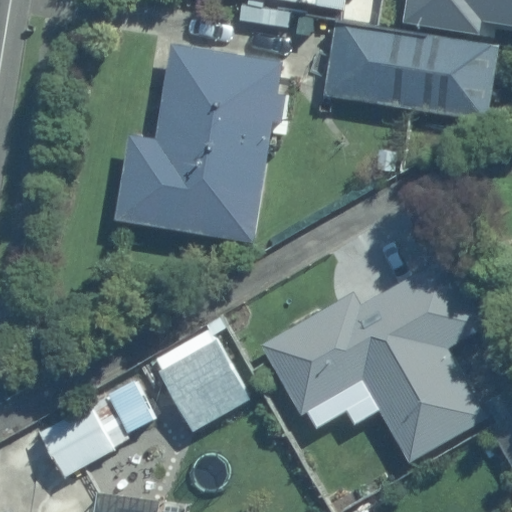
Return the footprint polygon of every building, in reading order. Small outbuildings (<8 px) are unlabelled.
[(502,10),(439,0),(393,0),(390,24),(497,40),(502,10)] [(506,47),(345,22),(334,90),(495,117),(506,47)] [(293,54),(177,37),(164,131),(132,127),(119,219),(266,241),(284,118),(291,119),(295,90),(288,90),(293,54)] [(362,286),(267,338),(308,414),(371,379),(416,461),(496,417),(456,344),(495,323),(456,250),(368,298),(362,286)] [(219,342),(169,372),(201,424),(250,395),(219,342)] [(139,438),(113,393),(50,430),(76,475),(139,438)] [(511,415),(498,424),(511,450),(511,415)]
